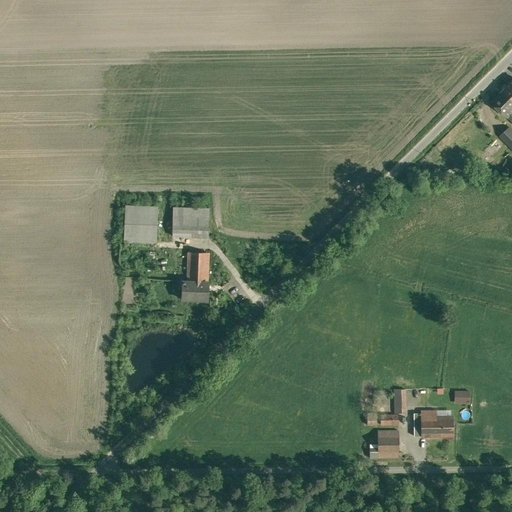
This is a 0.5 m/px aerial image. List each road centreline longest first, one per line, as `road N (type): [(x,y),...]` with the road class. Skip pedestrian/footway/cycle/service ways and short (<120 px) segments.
road 1 (unclassified): [(93,473),(511,60)]
road 2 (unclassified): [(93,473),(511,465)]
